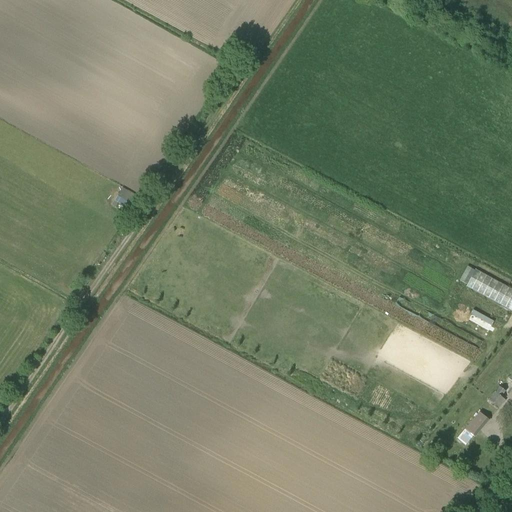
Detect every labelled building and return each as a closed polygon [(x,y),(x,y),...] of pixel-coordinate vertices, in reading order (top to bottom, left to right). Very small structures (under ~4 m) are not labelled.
[(475,271),(467,267),(460,281),(467,285),(466,287),(511,311),(511,309),(511,289),(475,270),(475,271)] [(400,298),(396,306),(481,346),(485,338),(400,298)] [(467,324),(489,333),(495,318),(473,309),(467,324)] [(498,408),(504,400),(500,397),(504,391),(499,386),(488,400),(498,408)] [(465,445),(473,436),(471,435),(477,427),(486,418),(479,412),(471,422),(465,429),(457,439),(465,445)]
